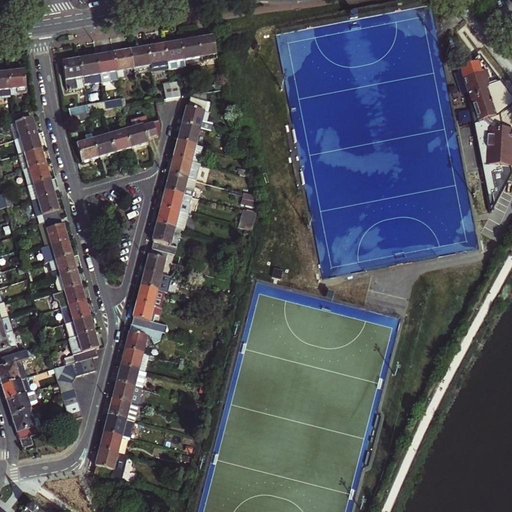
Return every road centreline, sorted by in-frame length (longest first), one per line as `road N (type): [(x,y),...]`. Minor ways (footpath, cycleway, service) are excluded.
road 1 (residential): [(121,304),(79,452),(58,466),(0,476)]
road 2 (residential): [(121,304),(149,179),(75,195)]
road 3 (residential): [(38,26),(75,195)]
road 4 (tertiary): [(63,22),(187,0)]
road 5 (residential): [(75,195),(104,289),(121,304)]
